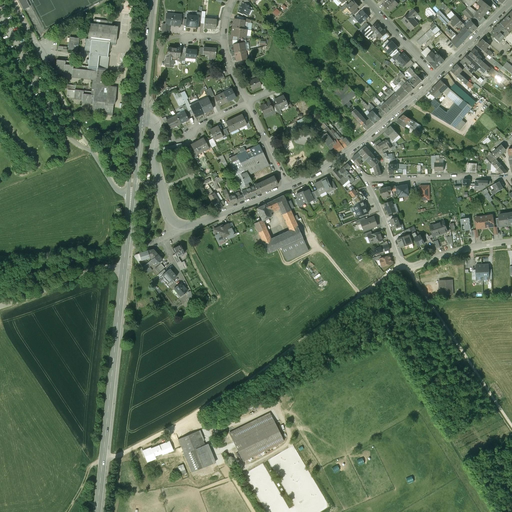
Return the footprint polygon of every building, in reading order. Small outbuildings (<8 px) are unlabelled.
[(30,7),(26,0),(18,0),(23,10),(30,7)] [(393,0),(390,0),(384,6),(389,12),(398,4),(393,0)] [(491,8),(481,0),(480,0),(478,3),(481,7),(477,12),(483,18),(491,8)] [(349,6),(347,7),(347,8),(352,13),(357,9),(359,7),(354,1),(349,6)] [(347,7),(349,6),(346,3),(340,9),(343,12),(347,8),(347,7)] [(247,6),(242,4),(238,12),(242,14),(242,13),(248,16),(251,9),(247,7),(247,6)] [(483,18),(477,12),(470,7),(469,6),(467,8),(481,24),(486,20),(483,18)] [(481,24),(467,8),(462,12),(465,15),(470,20),(470,19),(475,24),(474,24),(478,28),(482,24),(481,24)] [(414,10),(402,20),(411,31),(418,24),(412,17),(413,16),(414,17),(418,14),(414,10)] [(363,11),(355,18),(361,24),(368,17),(363,11)] [(437,14),(446,24),(449,21),(440,11),(437,14)] [(453,22),(451,24),(454,27),(456,24),(459,28),(461,26),(463,24),(451,11),(447,16),(453,22)] [(181,15),(166,14),(165,24),(165,25),(169,25),(180,26),(181,15)] [(511,16),(510,14),(501,24),(510,32),(511,29),(511,16)] [(196,15),(187,15),(187,19),(186,25),(186,26),(197,27),(198,21),(198,16),(196,15)] [(84,54),(90,55),(88,67),(78,66),(79,63),(56,60),(55,69),(63,70),(63,73),(71,75),(71,77),(88,79),(89,75),(93,76),(91,92),(83,91),(84,86),(75,85),(75,86),(65,84),(64,90),(67,90),(66,97),(73,98),(73,99),(81,100),(80,103),(92,104),(92,110),(103,111),(102,114),(111,116),(113,104),(114,104),(116,87),(104,85),(107,57),(109,42),(115,43),(117,27),(111,26),(112,22),(94,19),(93,24),(90,23),(88,39),(85,39),(84,54)] [(216,20),(212,20),(211,20),(205,19),(204,19),(204,24),(203,28),(207,28),(207,29),(211,29),(216,29),(216,20)] [(242,21),(234,19),(232,28),(246,30),(247,23),(247,22),(242,22),(243,21),(242,21)] [(475,24),(470,19),(470,20),(469,21),(470,22),(465,26),(472,33),(478,28),(474,24),(475,24)] [(361,32),(368,25),(366,23),(359,30),(361,32)] [(386,33),(377,23),(371,28),(371,29),(375,33),(380,39),(386,33)] [(472,33),(465,26),(463,24),(461,26),(463,28),(459,32),(460,34),(458,36),(464,42),(472,33)] [(510,32),(501,24),(491,34),(500,42),(504,38),(511,46),(511,34),(510,32)] [(371,37),(375,33),(371,29),(371,28),(368,25),(361,32),(369,40),(371,38),(371,37)] [(436,25),(417,42),(421,47),(440,30),(436,25)] [(246,30),(232,28),(231,35),(237,36),(245,38),(245,37),(246,30)] [(464,42),(458,36),(451,42),(457,49),(464,42)] [(79,38),(69,37),(68,50),(77,51),(79,38)] [(490,45),(483,39),(476,46),(486,54),(489,51),(486,49),(490,45)] [(391,40),(383,48),(390,56),(398,48),(391,40)] [(237,44),(233,45),(235,53),(245,51),(243,43),(237,44)] [(180,49),(168,48),(167,56),(167,60),(172,61),(172,57),(179,57),(180,53),(180,49)] [(216,49),(203,48),(200,48),(199,55),(209,56),(209,59),(215,60),(216,49)] [(428,48),(424,52),(423,51),(422,53),(427,58),(433,53),(428,48)] [(196,50),(186,49),(186,53),(185,58),(195,59),(196,50)] [(479,55),(473,50),(469,55),(475,60),(479,55)] [(245,51),(235,53),(236,61),(241,60),(246,59),(246,58),(245,51)] [(392,58),(395,61),(397,59),(401,55),(398,52),(392,58)] [(401,55),(397,59),(401,63),(400,64),(403,67),(410,61),(403,53),(401,55)] [(437,53),(435,55),(433,53),(427,58),(436,68),(445,61),(445,60),(444,60),(437,53)] [(467,55),(462,61),(468,66),(469,64),(473,60),(467,55)] [(484,60),(479,55),(475,60),(480,64),(480,65),(482,62),(484,60)] [(178,62),(179,57),(172,57),(172,61),(167,60),(167,56),(166,56),(165,67),(173,67),(174,62),(178,62)] [(495,61),(493,65),(499,68),(501,69),(503,67),(495,61)] [(490,68),(482,62),(480,65),(480,64),(480,65),(480,66),(486,71),(490,68)] [(511,67),(506,63),(503,67),(511,74),(511,67)] [(457,65),(451,71),(454,74),(460,68),(457,65)] [(460,68),(454,74),(456,77),(459,74),(463,71),(460,68)] [(474,76),(481,83),(485,79),(476,71),(475,71),(474,71),(473,72),(471,74),(474,76)] [(221,72),(215,75),(218,82),(224,79),(221,72)] [(422,81),(415,74),(413,77),(409,81),(410,83),(415,88),(416,87),(421,82),(422,81)] [(467,81),(459,74),(456,77),(459,80),(464,84),(467,81)] [(481,87),(487,80),(485,79),(481,83),(474,76),(473,78),(472,79),(481,87)] [(257,78),(248,82),(251,90),(260,86),(259,82),(257,78)] [(410,83),(409,84),(407,81),(404,84),(404,83),(401,81),(399,83),(400,84),(409,93),(415,88),(410,83)] [(462,120),(466,115),(472,108),(457,96),(456,95),(452,91),(450,89),(441,81),(438,83),(444,89),(446,91),(446,93),(453,100),(449,106),(448,105),(447,106),(448,107),(446,109),(452,113),(449,117),(446,122),(456,127),(462,120)] [(344,82),(331,92),(343,105),(356,94),(344,82)] [(474,87),(468,82),(466,86),(472,90),(474,91),(476,88),(480,91),(482,88),(476,84),(474,87)] [(438,83),(430,91),(426,95),(429,99),(431,98),(433,100),(436,98),(437,98),(438,97),(440,98),(441,96),(440,95),(442,93),(442,92),(441,91),(444,89),(438,83)] [(401,87),(396,91),(397,92),(396,93),(402,99),(409,93),(400,84),(399,85),(401,87)] [(476,103),(455,85),(450,89),(452,91),(456,95),(457,96),(472,108),(476,103)] [(231,89),(223,93),(227,102),(235,98),(231,89)] [(192,110),(190,107),(190,106),(187,99),(188,99),(184,91),(180,93),(186,105),(189,112),(192,110)] [(223,93),(214,97),(218,106),(227,102),(223,93)] [(402,99),(396,93),(391,98),(397,104),(402,99)] [(282,95),(274,99),(276,104),(279,109),(287,105),(282,95)] [(207,98),(199,102),(204,113),(213,109),(207,98)] [(391,98),(385,103),(391,109),(397,104),(391,98)] [(440,104),(435,100),(431,105),(436,109),(438,107),(440,104)] [(190,106),(190,107),(192,110),(195,117),(204,113),(199,102),(190,106)] [(269,102),(259,106),(264,115),(273,111),(271,107),(269,102)] [(385,103),(380,108),(385,112),(386,113),(391,109),(385,103)] [(371,113),(373,111),(372,110),(368,106),(366,105),(364,107),(371,113)] [(380,108),(378,106),(375,109),(375,108),(374,108),(373,110),(381,117),(385,112),(380,108)] [(449,117),(438,107),(436,109),(432,114),(446,122),(449,117)] [(367,121),(354,108),(353,108),(354,109),(351,112),(367,130),(371,126),(367,121)] [(184,111),(176,115),(180,124),(188,120),(185,113),(184,111)] [(381,118),(373,111),(371,113),(367,116),(370,119),(367,121),(371,126),(381,118)] [(327,127),(323,122),(315,113),(313,115),(318,122),(321,125),(324,128),(325,130),(319,134),(328,146),(331,143),(334,147),(333,147),(338,153),(344,148),(339,142),(327,127)] [(167,120),(166,120),(168,123),(170,129),(180,124),(176,115),(167,120)] [(242,115),(234,119),(238,128),(245,124),(244,120),(242,115)] [(416,123),(404,115),(400,119),(408,124),(413,127),(415,125),(416,123)] [(300,128),(309,124),(304,117),(296,121),(300,128)] [(234,119),(226,123),(228,127),(230,132),(238,128),(234,119)] [(408,124),(400,119),(396,122),(404,128),(408,124)] [(462,120),(456,127),(460,130),(465,123),(462,120)] [(347,132),(339,124),(337,125),(340,128),(339,129),(340,132),(341,131),(344,134),(347,132)] [(344,139),(342,137),(340,138),(329,125),(327,127),(339,142),(344,148),(347,146),(343,140),(344,139)] [(218,127),(210,131),(211,134),(213,140),(222,136),(220,131),(218,127)] [(399,135),(391,127),(385,132),(390,138),(391,137),(393,140),(399,135)] [(505,136),(497,129),(495,132),(496,135),(497,135),(496,137),(498,139),(499,137),(502,139),(505,136)] [(391,142),(393,140),(391,137),(390,138),(385,132),(383,134),(388,140),(389,140),(391,142)] [(205,141),(203,138),(197,142),(202,152),(208,148),(205,141)] [(381,143),(376,146),(378,150),(386,145),(387,146),(390,145),(388,140),(387,141),(386,140),(381,143)] [(202,152),(197,142),(191,145),(194,150),(196,155),(202,152)] [(334,155),(338,153),(333,147),(334,147),(331,143),(328,146),(334,155)] [(181,144),(163,148),(164,154),(183,150),(181,144)] [(259,145),(236,155),(238,159),(240,163),(262,152),(259,145)] [(365,146),(352,158),(355,161),(358,159),(362,156),(363,157),(369,151),(365,146)] [(505,151),(501,146),(497,149),(502,154),(505,151)] [(502,154),(497,149),(496,150),(494,149),(493,150),(494,152),(493,152),(498,157),(502,154)] [(369,151),(363,157),(366,160),(372,154),(369,151)] [(262,152),(240,163),(245,170),(256,165),(266,160),(262,152)] [(372,154),(366,160),(368,163),(375,157),(372,154)] [(222,155),(217,158),(220,164),(225,161),(222,155)] [(238,159),(236,155),(228,160),(230,164),(230,163),(234,161),(238,159)] [(435,163),(436,163),(436,158),(439,157),(439,155),(431,156),(431,169),(435,169),(435,163)] [(495,160),(491,155),(486,158),(486,159),(489,162),(491,163),(495,160)] [(375,157),(368,163),(371,165),(377,159),(375,157)] [(238,159),(234,161),(247,189),(250,188),(247,183),(251,181),(248,175),(245,170),(240,163),(238,159)] [(377,159),(371,165),(373,168),(377,164),(379,162),(377,159)] [(266,160),(256,165),(259,170),(269,165),(266,160)] [(247,189),(234,161),(230,163),(242,191),(245,190),(247,189)] [(444,171),(444,163),(436,163),(435,163),(435,169),(435,171),(444,171)] [(353,170),(348,164),(344,167),(349,174),(353,170)] [(256,165),(245,170),(248,175),(259,170),(256,165)] [(504,168),(501,166),(496,169),(502,175),(508,173),(504,168)] [(349,174),(344,167),(339,171),(342,174),(343,174),(346,177),(349,180),(351,183),(355,180),(349,174)] [(342,174),(339,171),(337,172),(335,170),(332,172),(343,185),(349,180),(346,177),(343,174),(342,174)] [(274,176),(264,181),(268,189),(278,184),(274,176)] [(330,184),(327,178),(321,181),(325,191),(327,193),(333,190),(332,190),(331,188),(332,188),(330,184)] [(264,181),(254,186),(258,194),(268,189),(264,181)] [(321,181),(314,184),(317,190),(319,194),(325,191),(321,181)] [(499,182),(492,185),(494,188),(495,190),(491,192),(492,194),(491,195),(492,195),(503,189),(499,182)] [(407,185),(397,187),(399,197),(409,195),(407,185)] [(247,189),(245,190),(248,198),(258,194),(254,186),(250,188),(247,189)] [(429,186),(420,186),(420,200),(429,200),(429,186)] [(387,187),(380,190),(383,198),(393,195),(393,194),(391,187),(387,187)] [(486,189),(483,191),(482,192),(487,199),(490,197),(487,192),(488,191),(486,189)] [(240,190),(233,192),(234,194),(237,202),(245,199),(243,194),(242,195),(240,190)] [(302,193),(307,202),(307,203),(313,200),(310,194),(308,190),(302,193)] [(358,194),(354,190),(352,191),(350,193),(354,198),(355,197),(358,194)] [(307,202),(302,193),(302,192),(296,195),(298,198),(301,205),(301,204),(307,202)] [(219,201),(214,193),(213,194),(208,196),(214,205),(219,201)] [(234,194),(231,196),(230,194),(228,195),(229,198),(232,204),(237,202),(234,194)] [(283,196),(268,203),(272,210),(279,207),(285,219),(292,216),(283,196)] [(360,209),(366,207),(363,199),(363,200),(362,200),(359,202),(360,202),(358,203),(354,207),(356,212),(360,210),(360,209)] [(222,207),(219,201),(214,205),(217,210),(222,207)] [(265,205),(257,209),(256,206),(255,207),(257,211),(262,220),(263,221),(271,217),(270,213),(272,212),(272,210),(268,203),(267,204),(266,202),(265,203),(265,205)] [(392,202),(385,204),(386,207),(384,209),(385,210),(387,211),(389,215),(395,212),(392,202)] [(360,210),(356,212),(358,217),(368,213),(366,207),(360,209),(360,210)] [(507,214),(502,214),(502,216),(499,216),(499,218),(500,225),(503,225),(503,226),(509,225),(507,214)] [(292,216),(285,219),(290,231),(271,239),(263,243),(268,253),(281,247),(303,237),(292,216)] [(484,216),(478,217),(478,218),(477,219),(475,220),(477,229),(485,228),(484,216)] [(489,216),(484,216),(485,228),(494,227),(493,217),(491,218),(489,216)] [(365,221),(361,223),(362,224),(365,231),(377,226),(374,218),(365,221)] [(397,218),(390,220),(393,228),(396,227),(397,231),(401,229),(400,225),(401,225),(399,219),(398,220),(397,218)] [(469,218),(460,219),(462,231),(471,230),(469,218)] [(263,221),(262,220),(255,224),(263,243),(271,239),(263,221)] [(444,221),(437,223),(440,234),(448,232),(444,221)] [(437,223),(430,226),(433,237),(440,234),(437,223)] [(228,224),(223,227),(222,226),(214,230),(216,235),(215,236),(218,242),(223,239),(223,240),(233,236),(232,233),(233,232),(231,228),(231,229),(228,224)] [(380,232),(373,235),(372,234),(368,236),(371,243),(374,242),(375,243),(383,240),(380,232)] [(427,234),(422,237),(425,243),(431,240),(427,234)] [(409,235),(397,239),(400,248),(412,244),(409,235)] [(419,246),(425,243),(421,236),(417,237),(415,238),(419,246)] [(303,237),(281,247),(287,261),(309,251),(303,237)] [(386,244),(381,245),(381,247),(377,248),(374,251),(375,254),(390,250),(387,241),(385,242),(386,244)] [(180,245),(172,249),(175,255),(177,257),(178,257),(185,253),(180,245)] [(153,250),(147,251),(149,258),(152,260),(158,255),(153,250)] [(147,251),(134,255),(138,261),(149,258),(147,251)] [(162,260),(158,255),(152,260),(150,261),(152,264),(153,263),(156,266),(162,260)] [(178,257),(177,257),(175,255),(173,256),(179,267),(182,265),(178,257)] [(381,259),(379,259),(380,259),(382,266),(385,265),(385,266),(388,265),(388,263),(392,262),(390,256),(381,259)] [(177,277),(170,269),(166,272),(162,275),(162,276),(165,279),(164,280),(168,284),(169,283),(169,284),(173,280),(177,277)] [(452,280),(439,280),(440,296),(453,295),(452,280)] [(187,291),(181,284),(176,288),(179,292),(178,293),(180,296),(187,291)] [(270,413),(229,433),(243,461),(284,441),(270,413)] [(192,473),(213,464),(199,431),(178,439),(192,473)] [(169,443),(159,447),(159,446),(151,449),(154,456),(162,453),(162,454),(173,450),(169,441),(169,442),(169,443)] [(151,449),(147,450),(147,449),(142,451),(147,462),(155,458),(154,456),(151,449)]
